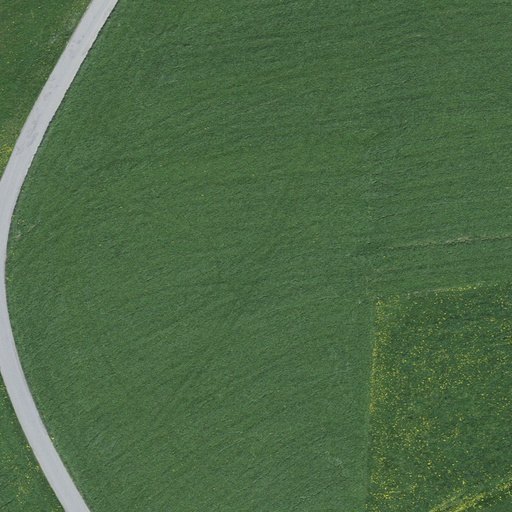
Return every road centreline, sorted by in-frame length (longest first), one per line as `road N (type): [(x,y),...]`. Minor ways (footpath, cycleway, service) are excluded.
road 1 (unclassified): [(104,0),(27,143),(0,220)]
road 2 (unclassified): [(0,330),(17,389),(78,511)]
